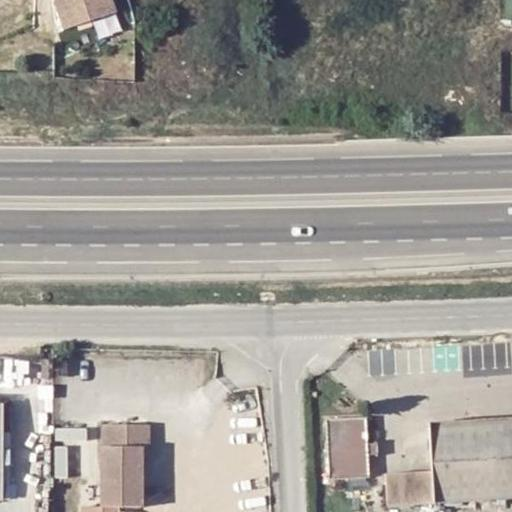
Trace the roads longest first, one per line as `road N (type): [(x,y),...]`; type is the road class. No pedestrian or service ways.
road 1 (trunk): [(0,245),(433,245),(511,235)]
road 2 (trunk): [(511,170),(0,178)]
road 3 (trunk): [(0,224),(511,219)]
road 4 (tertiary): [(274,318),(0,322)]
road 5 (tertiary): [(511,311),(274,318)]
road 6 (unclassified): [(288,511),(274,318)]
